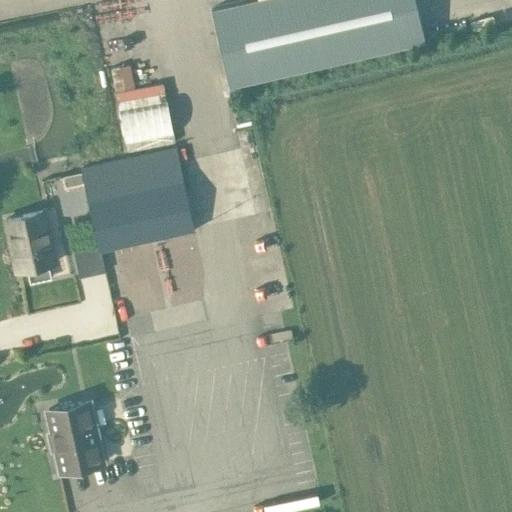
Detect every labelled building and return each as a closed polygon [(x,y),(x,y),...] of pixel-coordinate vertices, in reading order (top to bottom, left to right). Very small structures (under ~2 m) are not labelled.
[(152,0),(138,0),(155,45),(167,41),(152,0)] [(416,0),(236,0),(211,6),(230,84),(425,37),(416,0)] [(210,12),(199,14),(202,32),(213,30),(210,12)] [(126,150),(179,140),(169,90),(140,96),(135,72),(113,76),(126,150)] [(176,146),(80,167),(99,251),(194,230),(176,146)] [(42,211),(9,218),(21,270),(54,262),(42,211)] [(87,399),(48,408),(54,434),(50,435),(52,445),(56,444),(62,472),(101,463),(87,399)] [(315,449),(256,461),(260,482),(268,480),(274,510),(325,500),(315,449)]
